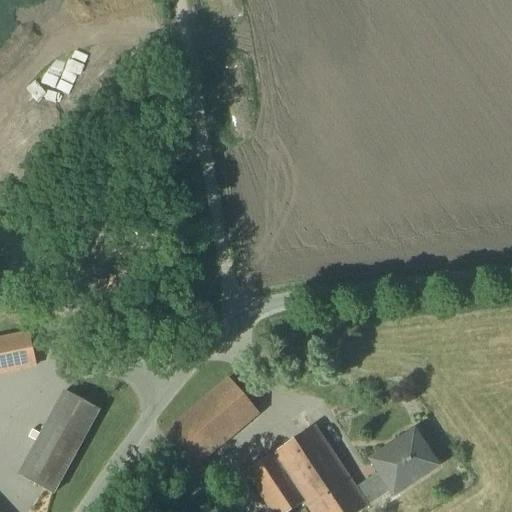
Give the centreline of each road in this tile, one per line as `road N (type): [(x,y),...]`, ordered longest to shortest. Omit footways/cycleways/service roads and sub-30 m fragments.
road 1 (unclassified): [(511,276),(314,299),(260,313),(135,414),(82,511)]
road 2 (track): [(226,333),(171,0)]
